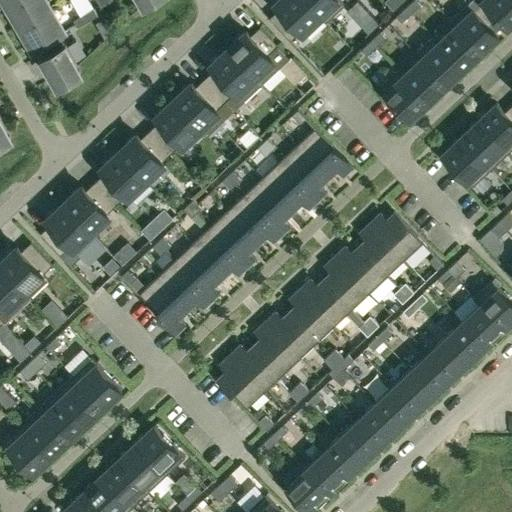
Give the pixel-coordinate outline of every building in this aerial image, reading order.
[(19,0),(9,6),(21,27),(53,9),(47,0),(19,0)] [(303,32),(320,16),(326,21),(327,20),(321,15),(307,0),(277,0),(275,3),(279,7),(270,16),(291,39),(301,30),(303,32)] [(307,0),(321,15),(327,20),(344,4),(340,0),(307,0)] [(421,3),(418,0),(412,0),(406,6),(412,12),(421,3)] [(511,0),(481,0),(474,7),(491,25),(500,16),(508,25),(511,21),(511,0)] [(450,19),(455,25),(480,51),(499,34),(491,25),(474,7),(469,1),(450,19)] [(402,21),(412,12),(406,6),(396,15),(402,21)] [(98,14),(94,7),(84,13),(88,20),(98,14)] [(33,48),(38,45),(60,32),(66,29),(65,28),(64,28),(53,9),(21,27),(32,47),(33,48)] [(78,26),(88,20),(84,13),(74,19),(78,26)] [(247,29),(228,47),(256,76),(274,59),(272,57),(282,48),(260,25),(251,34),(247,29)] [(455,25),(439,40),(464,67),(480,51),(455,25)] [(386,36),(381,30),(371,39),(377,45),(386,36)] [(82,69),(60,32),(38,45),(59,82),(82,69)] [(415,52),(420,58),(445,84),(464,67),(439,40),(434,34),(415,52)] [(367,54),(377,45),(371,39),(361,48),(367,54)] [(214,68),(205,77),(227,100),(236,91),(238,93),(256,76),(228,47),(210,64),(214,68)] [(420,58),(404,73),(429,99),(445,84),(420,58)] [(410,117),(417,111),(429,99),(404,73),(399,67),(380,85),(410,117)] [(192,81),(173,98),(201,128),(220,110),(218,108),(227,100),(205,77),(196,85),(192,81)] [(155,115),(159,119),(150,128),(172,151),(181,143),(183,145),(201,128),(173,98),(155,115)] [(497,102),(479,118),(509,151),(511,148),(511,103),(505,110),(497,102)] [(307,117),(298,108),(292,113),(300,122),(307,117)] [(0,141),(12,134),(0,113),(0,141)] [(479,118),(460,136),(491,168),(509,151),(479,118)] [(315,126),(297,143),(328,176),(337,167),(344,174),(353,166),(315,126)] [(137,133),(119,150),(147,179),(165,162),(163,160),(172,151),(150,128),(141,137),(137,133)] [(268,136),(262,141),(271,150),(276,145),(268,136)] [(460,136),(443,152),(474,184),(491,168),(460,136)] [(266,155),(271,150),(262,141),(257,146),(266,155)] [(297,143),(279,159),(317,200),(326,192),(319,185),(328,176),(297,143)] [(105,171),(96,179),(118,203),(127,194),(128,196),(147,179),(119,150),(101,167),(105,171)] [(279,159),(262,176),(293,209),(302,200),(309,207),(317,200),(279,159)] [(233,169),(228,174),(236,183),(241,178),(233,169)] [(231,188),(236,183),(228,174),(222,179),(231,188)] [(262,176),(245,192),(282,233),(291,225),(284,217),(293,209),(262,176)] [(92,229),(109,213),(108,212),(118,203),(96,179),(86,188),(82,184),(64,201),(96,234),(92,229)] [(502,197),(507,203),(511,198),(511,188),(502,197)] [(245,192),(227,209),(258,242),(267,233),(274,240),(282,233),(245,192)] [(194,197),(188,202),(197,211),(202,206),(194,197)] [(77,251),(96,234),(64,201),(46,218),(50,223),(40,232),(62,254),(71,245),(77,251)] [(183,207),(192,216),(201,226),(207,221),(197,211),(188,202),(183,207)] [(490,208),(496,215),(503,209),(496,203),(490,208)] [(227,209),(210,225),(248,265),(256,258),(249,250),(258,242),(227,209)] [(381,210),(370,221),(405,258),(423,241),(394,210),(387,217),(381,210)] [(511,212),(510,210),(500,219),(509,227),(511,224),(511,212)] [(500,219),(490,228),(499,237),(509,227),(500,219)] [(365,237),(359,244),(388,274),(405,258),(370,221),(359,231),(365,237)] [(160,229),(154,223),(144,232),(150,238),(160,229)] [(248,265),(210,225),(192,241),(223,274),(233,266),(239,273),(248,265)] [(163,235),(158,240),(166,249),(171,244),(163,235)] [(17,245),(0,261),(0,265),(25,293),(45,274),(43,272),(52,263),(31,240),(22,249),(17,245)] [(161,254),(166,249),(158,240),(152,245),(161,254)] [(192,241),(175,258),(213,298),(221,290),(214,283),(223,274),(192,241)] [(346,243),(335,254),(370,291),(388,274),(359,244),(352,250),(346,243)] [(435,253),(429,259),(438,269),(444,263),(435,253)] [(330,270),(324,276),(353,307),(370,291),(335,254),(324,264),(330,270)] [(112,256),(103,265),(110,274),(120,265),(112,256)] [(175,258),(157,274),(188,307),(198,299),(204,306),(213,298),(175,258)] [(457,259),(447,268),(456,277),(466,268),(457,259)] [(0,312),(7,306),(9,308),(25,293),(0,265),(0,312)] [(130,282),(137,277),(128,268),(122,273),(130,282)] [(447,268),(438,277),(444,283),(453,274),(456,277),(447,268)] [(157,274),(139,291),(177,332),(186,323),(179,316),(188,307),(157,274)] [(311,276),(300,286),(335,324),(353,307),(324,276),(317,283),(311,276)] [(511,300),(492,279),(474,296),(504,328),(511,320),(511,300)] [(408,296),(415,291),(405,281),(399,287),(408,296)] [(295,303),(289,309),(318,340),(335,324),(300,286),(289,297),(295,303)] [(403,302),(408,296),(399,287),(393,292),(403,302)] [(422,292),(413,301),(418,307),(428,298),(422,292)] [(479,303),(462,319),(486,344),(504,328),(474,296),(474,297),(479,303)] [(413,301),(403,310),(409,316),(418,307),(413,301)] [(51,317),(59,326),(68,315),(61,308),(51,317)] [(276,309),(265,319),(300,357),(318,340),(289,309),(282,315),(276,309)] [(370,314),(364,320),(373,329),(380,323),(370,314)] [(260,336),(254,342),(283,373),(300,357),(265,319),(254,330),(260,336)] [(462,319),(445,335),(469,361),(474,356),(482,349),(486,344),(462,319)] [(368,335),(373,329),(364,320),(359,325),(368,335)] [(387,325),(378,334),(383,340),(393,331),(387,325)] [(378,334),(368,343),(374,349),(383,340),(378,334)] [(62,341),(56,335),(46,344),(52,350),(62,341)] [(445,335),(427,351),(451,377),(469,361),(445,335)] [(77,363),(92,345),(87,340),(71,358),(77,363)] [(12,351),(21,360),(32,351),(23,342),(12,351)] [(241,342),(231,352),(266,389),(280,376),(283,373),(254,342),(247,348),(241,342)] [(330,352),(338,362),(344,356),(336,347),(330,352)] [(427,351),(410,368),(434,394),(439,389),(447,382),(451,377),(427,351)] [(39,352),(29,361),(37,370),(47,360),(39,352)] [(225,369),(218,376),(247,407),(266,389),(231,352),(219,363),(225,369)] [(338,362),(330,352),(324,358),(332,367),(338,362)] [(344,356),(338,362),(344,368),(354,359),(348,352),(344,356)] [(92,356),(74,373),(104,405),(122,388),(92,356)] [(28,379),(37,370),(29,361),(20,370),(28,379)] [(344,368),(338,362),(332,367),(329,371),(334,377),(344,368)] [(410,368),(392,384),(416,410),(434,394),(410,368)] [(74,373),(56,390),(86,422),(104,405),(74,373)] [(283,373),(280,376),(285,381),(288,378),(283,373)] [(301,380),(295,385),(304,395),(310,389),(301,380)] [(392,384),(375,401),(399,426),(404,422),(412,415),(416,410),(392,384)] [(4,385),(0,388),(0,399),(9,390),(4,385)] [(298,401),(304,395),(295,385),(289,391),(298,401)] [(56,390),(39,406),(69,438),(86,422),(56,390)] [(317,390),(308,399),(313,405),(323,396),(317,390)] [(294,405),(286,396),(279,402),(287,411),(294,405)] [(308,399),(298,409),(304,415),(313,405),(308,399)] [(375,401),(357,417),(382,443),(399,426),(375,401)] [(39,406),(21,422),(52,454),(69,438),(39,406)] [(259,419),(268,429),(274,423),(265,413),(259,419)] [(357,417),(340,433),(364,459),(369,455),(377,448),(377,447),(382,443),(357,417)] [(33,472),(52,454),(21,422),(3,439),(33,472)] [(155,423),(136,441),(161,467),(167,473),(185,455),(155,423)] [(282,423),(273,432),(279,438),(288,429),(282,423)] [(273,432),(263,441),(269,447),(279,438),(273,432)] [(340,433),(322,450),(347,476),(364,459),(340,433)] [(136,441),(120,456),(145,482),(161,467),(136,441)] [(322,450),(305,466),(329,492),(347,476),(322,450)] [(120,456),(102,473),(132,505),(150,488),(145,482),(120,456)] [(287,484),(311,509),(329,492),(305,466),(287,484)] [(102,473),(84,490),(104,511),(125,511),(132,505),(102,473)] [(230,473),(220,482),(229,491),(238,482),(230,473)] [(219,500),(229,491),(220,482),(211,491),(219,500)] [(191,501),(202,490),(196,484),(185,495),(191,501)] [(66,507),(71,511),(104,511),(84,490),(66,507)] [(283,511),(265,493),(256,501),(247,510),(248,511),(283,511)] [(183,508),(191,501),(185,495),(177,502),(183,508)]
